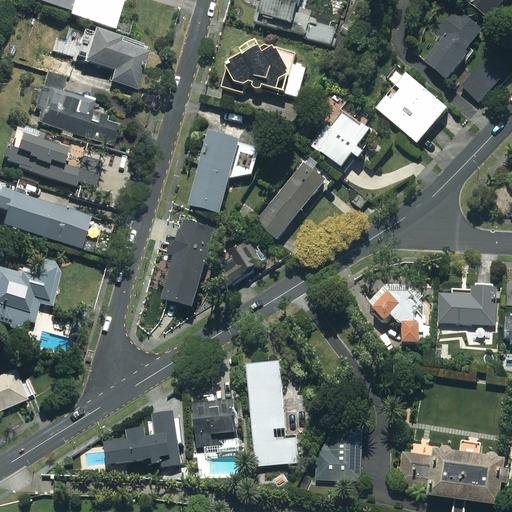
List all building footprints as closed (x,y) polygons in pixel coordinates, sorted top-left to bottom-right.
[(74,16),(117,30),(127,0),(126,0),(36,0),(75,13),(74,16)] [(264,0),(259,21),(308,34),(307,38),(337,46),(339,39),(337,39),(340,27),(306,18),(310,0),(264,0)] [(509,0),(472,0),(496,18),(509,0)] [(473,53),(469,50),(487,30),(462,8),(437,36),(443,41),(426,60),(449,80),(473,53)] [(99,30),(89,62),(119,72),(116,82),(140,90),(152,53),(124,44),(125,39),(99,30)] [(286,93),(298,97),(305,68),(301,66),(302,64),(297,63),(296,65),(292,64),(295,53),(264,44),(260,47),(257,42),(241,51),(241,52),(229,58),(226,67),(221,86),(242,93),(244,86),(249,84),(251,85),(252,87),(254,88),(256,89),(259,90),(263,89),(284,96),(286,93)] [(506,73),(491,58),(464,86),(479,101),(506,73)] [(71,79),(50,72),(38,110),(48,113),(44,126),(116,148),(123,125),(109,121),(110,118),(95,114),(98,105),(66,95),(71,79)] [(453,108),(410,72),(399,85),(404,89),(395,99),(390,95),(380,108),(423,144),(453,108)] [(330,124),(314,146),(347,170),(357,155),(367,163),(373,155),(366,149),(377,134),(349,113),(338,129),(330,124)] [(215,133),(215,134),(192,206),(224,216),(236,180),(258,176),(264,151),(246,146),(246,142),(215,133)] [(75,153),(28,138),(23,153),(9,149),(5,159),(11,161),(9,165),(22,169),(22,171),(78,189),(80,183),(98,189),(106,164),(86,157),(82,170),(70,166),(75,153)] [(304,163),(312,169),(317,163),(310,156),(304,163)] [(277,240),(326,180),(312,169),(304,163),(303,162),(255,222),(277,240)] [(0,191),(0,211),(0,210),(9,213),(5,227),(85,251),(95,220),(0,191)] [(224,232),(189,223),(183,245),(178,243),(174,257),(179,258),(166,302),(201,312),(224,232)] [(0,275),(0,325),(1,326),(2,323),(11,326),(10,329),(27,335),(30,323),(37,325),(43,305),(55,309),(65,276),(42,268),(39,278),(3,267),(0,275)] [(390,287),(390,288),(374,304),(378,310),(375,314),(385,324),(394,323),(398,319),(406,325),(405,346),(433,346),(434,329),(430,328),(433,290),(390,287)] [(478,296),(445,295),(443,325),(500,329),(503,290),(479,288),(478,296)] [(289,366),(255,368),(260,468),(303,465),(302,440),(282,442),(281,433),(293,432),(289,366)] [(0,414),(31,402),(29,397),(36,394),(31,379),(23,382),(19,371),(0,378),(0,414)] [(200,449),(223,447),(222,437),(244,435),(241,401),(196,405),(200,449)] [(137,442),(112,444),(114,467),(159,462),(160,468),(186,465),(180,414),(158,416),(160,439),(153,440),(152,431),(136,433),(137,442)] [(365,484),(367,431),(324,429),(322,482),(365,484)] [(432,499),(460,502),(458,511),(470,511),(471,503),(509,508),(511,486),(511,460),(486,458),(487,446),(468,445),(468,455),(459,454),(459,450),(442,449),(442,445),(433,445),(434,440),(407,438),(406,452),(404,490),(433,492),(432,499)]
